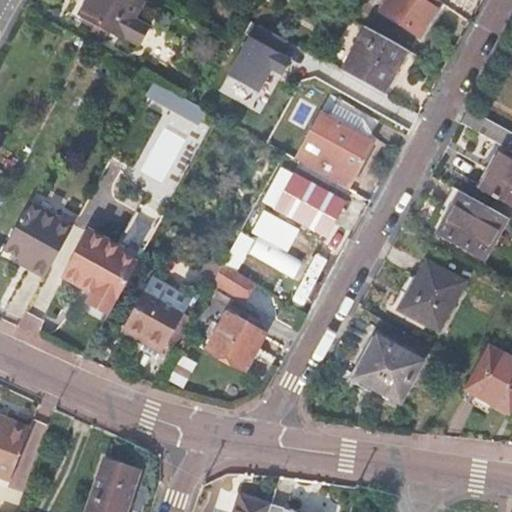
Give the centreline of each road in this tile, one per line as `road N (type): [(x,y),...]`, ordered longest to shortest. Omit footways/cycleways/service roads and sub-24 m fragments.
road 1 (residential): [(506,0),(291,383),(248,441)]
road 2 (unclassified): [(200,431),(149,417),(0,349)]
road 3 (unclassified): [(402,464),(248,441)]
